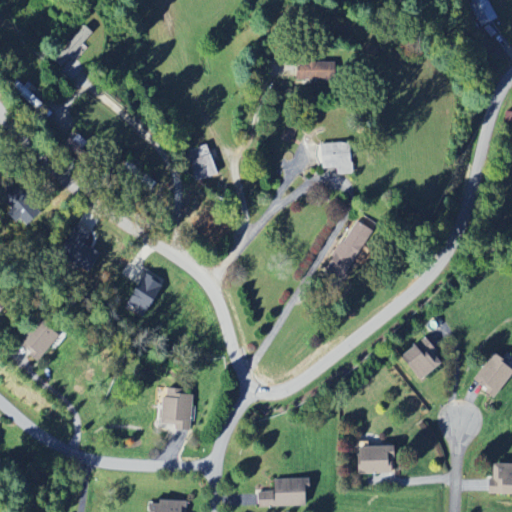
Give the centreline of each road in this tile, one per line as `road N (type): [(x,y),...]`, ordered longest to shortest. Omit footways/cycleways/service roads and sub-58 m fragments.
road 1 (residential): [(511,74),(494,106),(458,235),(430,276),(323,365),(271,395),(245,380),(205,281),(87,197),(8,126)]
road 2 (residential): [(252,387),(221,438),(215,511),(460,422)]
road 3 (residential): [(217,463),(149,467),(91,454),(0,395)]
road 4 (residential): [(211,121),(232,162),(245,217),(236,248),(205,281)]
